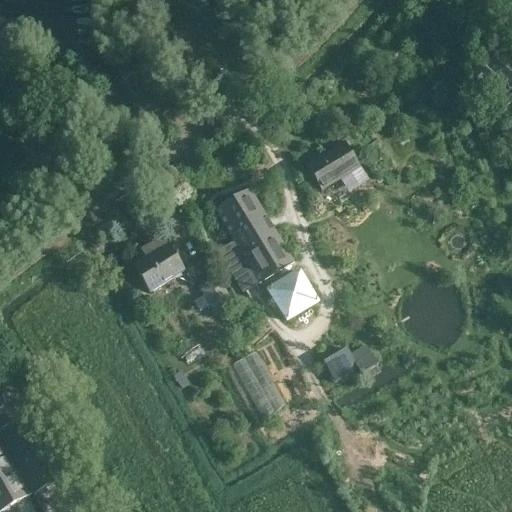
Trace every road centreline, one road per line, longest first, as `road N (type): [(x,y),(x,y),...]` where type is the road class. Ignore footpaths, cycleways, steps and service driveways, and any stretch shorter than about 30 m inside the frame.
road 1 (unclassified): [(0,277),(255,93),(351,0)]
road 2 (track): [(188,511),(139,444),(73,259),(56,234)]
